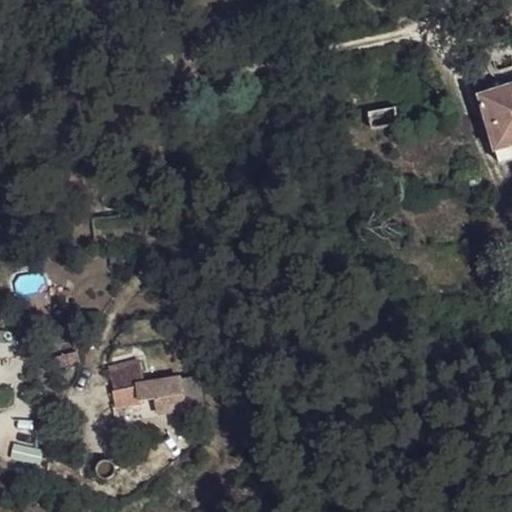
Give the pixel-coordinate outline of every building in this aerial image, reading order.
[(492,67),(486,69),(487,73),(490,78),(492,79),(496,81),(501,82),(492,86),(495,93),(511,87),(511,61),(511,62),(511,65),(509,69),(507,72),(501,74),(496,73),(492,67)] [(511,87),(495,93),(480,96),(500,161),(511,158),(511,87)] [(443,100),(368,113),(371,131),(446,119),(443,100)] [(448,198),(428,200),(431,213),(450,211),(448,198)] [(128,369),(111,370),(113,393),(130,390),(128,369)] [(197,385),(141,390),(144,407),(152,406),(155,418),(201,414),(197,385)] [(130,390),(113,393),(114,402),(124,409),(144,407),(141,390),(130,390)] [(110,479),(112,476),(113,473),(113,469),(110,467),(108,465),(105,464),(101,465),(99,466),(97,469),(96,473),(97,476),(99,479),(101,480),(104,481),(108,481),(110,479)]
